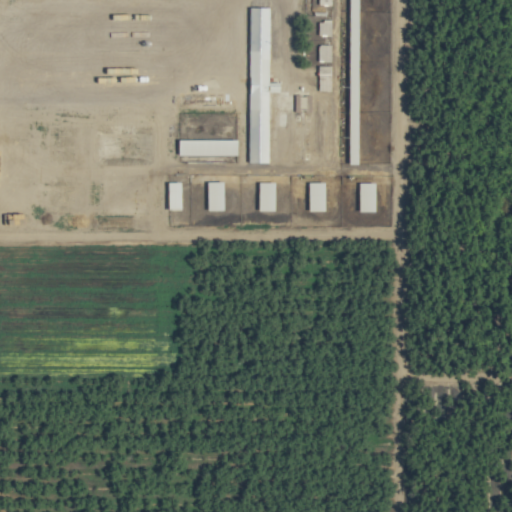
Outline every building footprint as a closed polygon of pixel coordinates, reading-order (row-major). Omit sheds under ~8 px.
[(352,0),(343,0),(345,68),(346,68),(347,73),(353,72),(352,0)] [(244,96),(244,162),(260,162),(260,149),(257,149),(258,134),(265,134),(265,111),(281,111),(281,95),(275,95),(275,81),(264,81),(264,7),(244,7),(244,72),(197,72),(197,96),(244,96)] [(328,36),(329,21),(315,21),(314,35),(328,36)] [(232,154),(232,138),(173,139),(173,156),(232,154)] [(163,210),(176,209),(175,181),(162,181),(163,210)] [(218,210),(218,181),(202,181),(202,210),(218,210)] [(269,181),(253,181),(253,211),(269,211),(269,181)] [(320,181),(303,182),(304,211),(320,211),(320,181)] [(354,211),(370,211),(370,182),(354,182),(354,211)]
